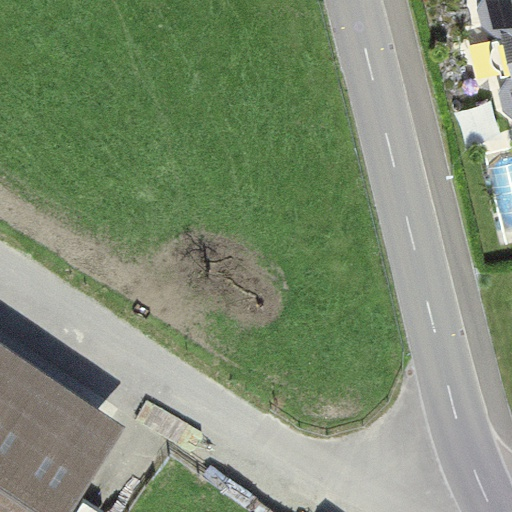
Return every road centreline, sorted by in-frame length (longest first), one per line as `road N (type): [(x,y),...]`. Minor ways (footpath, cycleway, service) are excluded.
road 1 (residential): [(497,511),(457,414),(355,0)]
road 2 (track): [(377,511),(0,256)]
